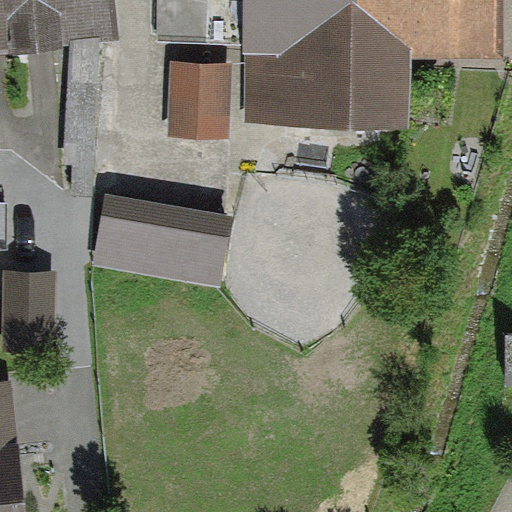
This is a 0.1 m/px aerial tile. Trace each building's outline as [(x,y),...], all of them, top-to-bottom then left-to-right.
[(113,0),(0,0),(0,44),(116,36),(113,0)] [(505,0),(242,0),(241,114),(414,116),(415,45),(505,47),(505,0)] [(233,56),(175,52),(169,129),(227,133),(233,56)] [(230,204),(107,183),(95,256),(217,276),(230,204)] [(0,511),(30,511),(15,372),(0,373),(0,511)]
